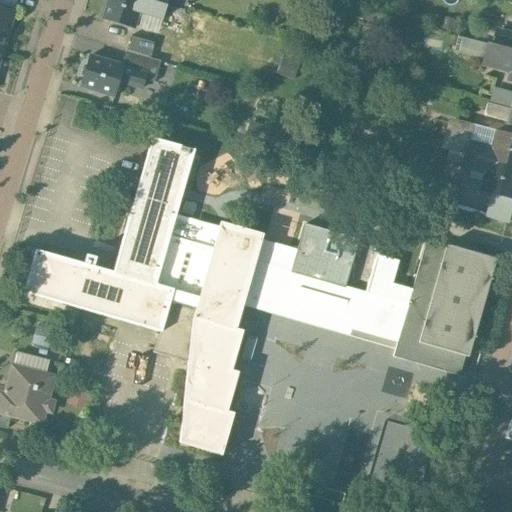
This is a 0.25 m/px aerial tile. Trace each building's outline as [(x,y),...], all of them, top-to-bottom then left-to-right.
[(17,0),(0,0),(0,4),(15,9),(17,0)] [(166,4),(154,0),(106,0),(101,17),(134,26),(139,10),(162,17),(166,4)] [(14,13),(0,8),(0,51),(2,52),(14,13)] [(511,32),(498,29),(496,34),(483,31),(481,40),(488,42),(511,47),(511,32)] [(152,44),(128,38),(124,52),(148,58),(152,44)] [(511,47),(488,42),(485,56),(511,62),(511,64),(508,79),(511,79),(511,47)] [(148,58),(124,52),(120,67),(122,67),(121,68),(145,75),(143,81),(153,84),(159,62),(148,59),(148,58)] [(120,67),(88,58),(79,90),(113,99),(117,83),(141,89),(143,81),(145,75),(121,68),(122,67),(120,67)] [(511,132),(498,128),(494,145),(471,139),(474,127),(454,122),(447,148),(467,153),(511,164),(511,132)] [(296,251),(174,216),(193,151),(152,140),(113,274),(35,251),(24,292),(160,331),(154,352),(153,351),(152,353),(186,362),(186,361),(189,362),(180,443),(221,455),(232,414),(225,413),(237,373),(229,371),(241,332),(234,330),(244,295),(366,330),(368,331),(368,330),(381,334),(381,335),(384,335),(398,339),(407,306),(344,288),(358,240),(304,225),(296,251)] [(511,164),(467,153),(464,163),(488,169),(484,185),(511,192),(511,164)] [(496,259),(426,240),(407,306),(398,339),(392,357),(459,376),(464,356),(468,357),(496,259)] [(53,377),(13,367),(1,412),(1,413),(10,416),(41,423),(53,377)] [(1,412),(0,411),(0,427),(7,429),(10,416),(1,413),(1,412)]
